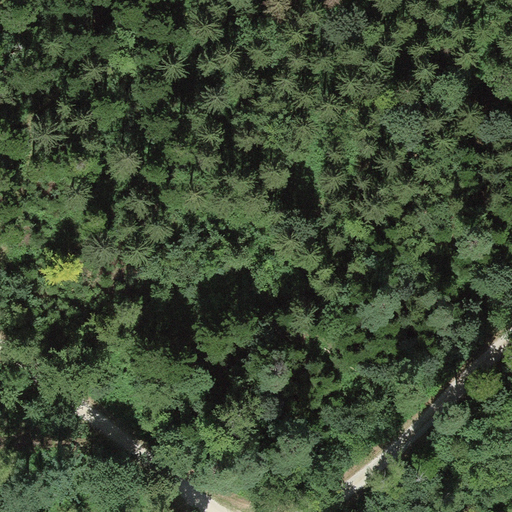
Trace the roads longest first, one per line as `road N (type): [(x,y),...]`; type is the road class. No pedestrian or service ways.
road 1 (track): [(215,511),(176,475),(0,350)]
road 2 (track): [(311,511),(435,413),(511,335)]
